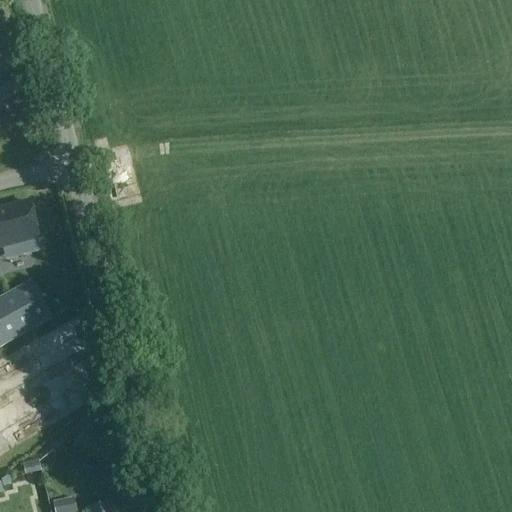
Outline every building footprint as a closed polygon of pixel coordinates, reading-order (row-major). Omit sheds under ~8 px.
[(28,204),(0,211),(0,249),(38,239),(28,204)] [(31,283),(0,299),(0,348),(51,320),(31,283)] [(96,320),(0,367),(0,413),(2,418),(26,407),(37,428),(119,387),(98,347),(107,343),(96,320)] [(15,478),(23,511),(52,511),(42,471),(15,478)] [(52,504),(53,511),(75,511),(73,499),(52,504)]
